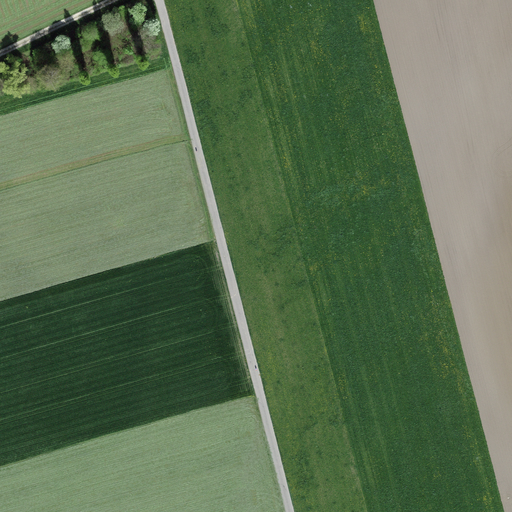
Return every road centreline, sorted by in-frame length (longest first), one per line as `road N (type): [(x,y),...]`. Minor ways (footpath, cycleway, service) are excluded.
road 1 (unclassified): [(159,0),(290,511)]
road 2 (track): [(113,0),(0,53)]
